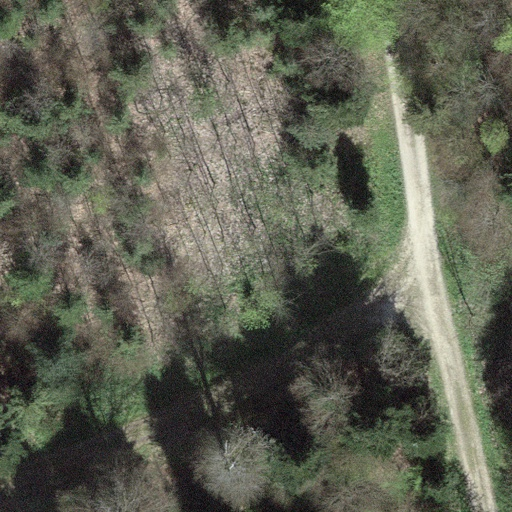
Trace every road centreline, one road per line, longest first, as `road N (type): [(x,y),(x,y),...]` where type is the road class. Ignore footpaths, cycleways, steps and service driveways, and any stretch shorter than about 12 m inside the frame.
road 1 (track): [(484,511),(417,276),(388,0)]
road 2 (track): [(0,483),(141,437),(292,366),(417,276)]
